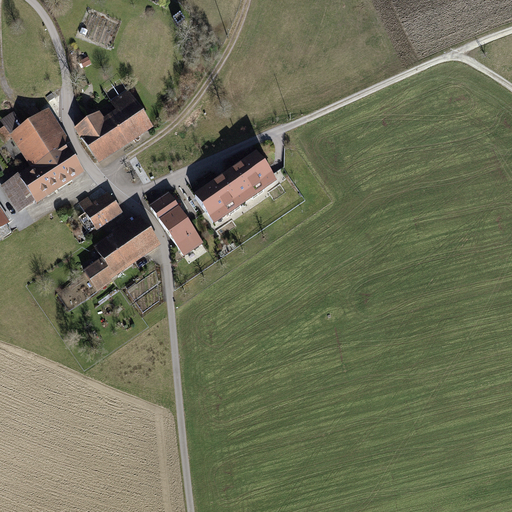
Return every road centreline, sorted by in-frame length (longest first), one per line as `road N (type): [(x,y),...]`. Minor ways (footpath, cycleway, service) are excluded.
road 1 (track): [(127,202),(452,52)]
road 2 (track): [(127,202),(150,220),(167,258),(190,511)]
road 3 (track): [(98,176),(164,133),(201,94),(248,0)]
road 4 (track): [(24,0),(49,21),(62,48),(78,150),(127,202)]
